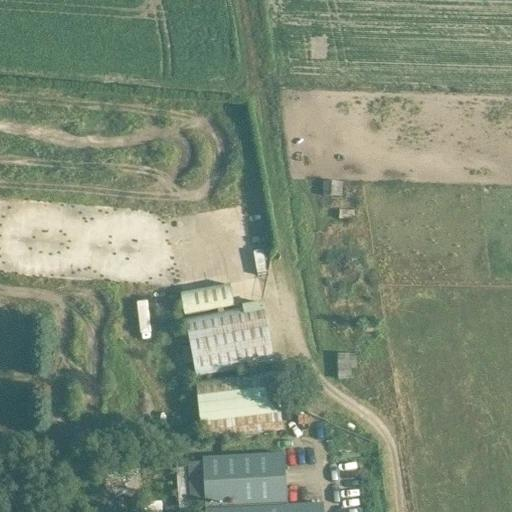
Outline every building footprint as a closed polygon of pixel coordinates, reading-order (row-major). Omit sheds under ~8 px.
[(342,184),(323,183),(323,197),(342,198),(342,184)] [(242,199),(250,237),(268,234),(260,196),(242,199)] [(262,303),(243,307),(243,309),(224,313),(223,309),(234,307),(231,286),(183,295),(186,316),(217,310),(218,314),(184,320),(195,376),(253,366),(254,375),(196,383),(204,441),(282,431),(275,371),(264,372),(263,366),(274,364),(262,303)] [(349,354),(336,354),(336,370),(350,370),(350,367),(350,356),(349,354)] [(322,511),(322,505),(286,507),(283,455),(203,459),(206,511),(322,511)] [(180,502),(204,502),(203,462),(179,463),(180,502)]
